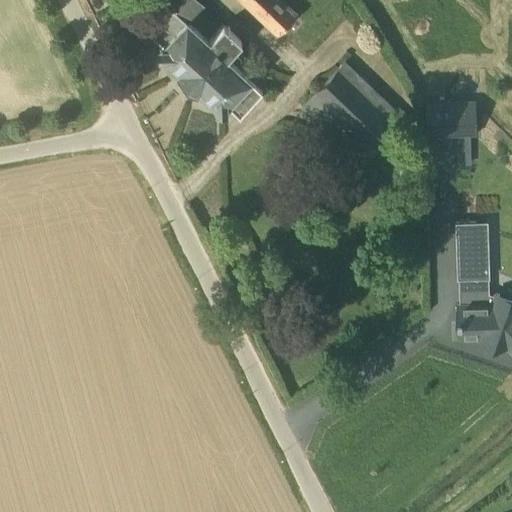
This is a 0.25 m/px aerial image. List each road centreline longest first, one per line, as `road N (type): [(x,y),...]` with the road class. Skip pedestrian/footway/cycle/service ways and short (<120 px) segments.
road 1 (unclassified): [(318,511),(135,131)]
road 2 (unclassified): [(135,131),(70,0)]
road 3 (unclassified): [(0,156),(135,131)]
